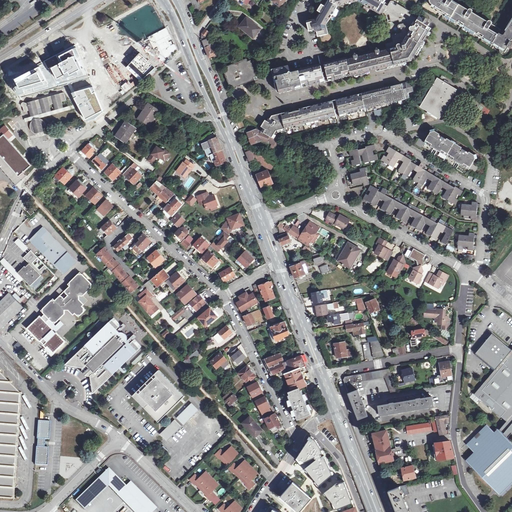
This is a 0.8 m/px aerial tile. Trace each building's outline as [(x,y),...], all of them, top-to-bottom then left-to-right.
[(385,11),(388,5),(386,4),(384,2),(382,1),(382,0),(384,0),(385,0),(325,0),(322,5),(321,5),(318,12),(315,18),(317,19),(317,21),(316,20),(315,19),(314,19),(307,21),(309,32),(314,30),(317,32),(318,37),(328,34),(326,26),(332,15),(330,14),(332,11),(334,12),(338,6),(344,4),(343,2),(350,1),(351,3),(358,1),(367,6),(368,5),(371,6),(370,8),(378,13),(381,9),(383,9),(385,11)] [(426,0),(422,7),(435,14),(437,10),(483,37),(482,39),(492,44),(493,42),(497,45),(497,44),(500,45),(498,48),(503,51),(504,51),(509,50),(508,48),(508,47),(510,48),(511,49),(511,48),(511,9),(509,15),(507,18),(508,19),(501,30),(492,24),(492,23),(492,22),(491,21),(490,21),(489,21),(488,21),(472,12),(473,12),(473,11),(472,10),(472,9),(471,9),(470,9),(469,9),(469,10),(468,10),(453,1),(453,0),(426,0)] [(346,58),(350,72),(357,70),(357,68),(360,68),(360,69),(379,64),(379,63),(382,62),(382,64),(405,58),(404,57),(407,56),(408,57),(409,57),(414,48),(412,47),(413,46),(412,45),(414,42),(415,43),(416,41),(418,42),(422,35),(421,35),(423,32),(424,29),(426,29),(428,26),(426,25),(427,22),(426,21),(427,20),(422,17),(422,18),(419,16),(417,19),(408,13),(409,11),(397,3),(396,5),(394,4),(394,3),(393,2),(391,2),(390,4),(389,4),(388,5),(385,11),(383,13),(387,15),(391,14),(393,21),(399,20),(400,23),(400,24),(399,24),(399,25),(398,26),(399,27),(399,28),(400,28),(401,28),(402,32),(392,35),(393,41),(386,43),(387,47),(381,49),(377,47),(375,50),(358,55),(355,52),(354,55),(354,56),(346,58)] [(157,17),(112,56),(120,65),(165,27),(157,17)] [(247,18),(239,27),(253,38),(260,29),(247,18)] [(112,33),(117,40),(126,33),(121,26),(112,33)] [(350,72),(351,76),(411,60),(431,28),(428,26),(426,29),(424,32),(422,35),(418,42),(414,48),(409,57),(408,57),(405,58),(382,64),(379,64),(360,69),(357,70),(350,72)] [(202,34),(208,39),(212,35),(205,30),(202,34)] [(201,38),(209,58),(220,54),(218,49),(220,48),(208,39),(202,34),(201,38)] [(60,63),(48,69),(56,85),(86,75),(75,46),(56,55),(60,63)] [(155,67),(140,53),(127,68),(142,81),(155,67)] [(346,58),(346,57),(324,63),(327,77),(339,75),(338,72),(341,72),(342,74),(350,72),(346,58)] [(242,85),(256,80),(255,77),(257,77),(251,61),(249,62),(248,59),(226,68),(227,71),(224,72),(230,87),(233,86),(234,89),(242,85)] [(280,67),(273,69),(279,89),(287,87),(287,86),(290,85),(291,87),(305,83),(304,80),(316,78),(316,80),(324,78),(320,64),(290,71),(288,65),(284,66),(280,67)] [(40,66),(15,79),(17,83),(15,84),(16,86),(15,89),(21,99),(49,89),(49,84),(48,81),(44,72),(40,66)] [(339,75),(327,77),(328,81),(351,76),(350,72),(342,74),(339,75)] [(440,119),(457,89),(436,77),(419,108),(440,119)] [(287,87),(279,89),(280,94),(325,82),(324,78),(316,80),(305,83),(291,87),(287,87)] [(365,94),(362,95),(366,111),(366,113),(370,112),(374,112),(376,119),(383,117),(381,110),(407,103),(406,99),(410,98),(409,93),(415,91),(414,87),(407,83),(391,87),(392,88),(377,91),(377,90),(366,93),(366,94),(365,94)] [(93,87),(72,93),(86,119),(104,110),(93,87)] [(23,107),(24,112),(30,111),(31,117),(40,115),(38,108),(43,107),(44,113),(52,111),(50,105),(55,104),(56,110),(64,107),(62,101),(67,100),(65,92),(26,103),(25,102),(24,102),(23,102),(22,103),(22,104),(21,104),(21,105),(22,105),(22,106),(23,107)] [(348,99),(337,102),(340,116),(344,115),(345,116),(355,114),(355,112),(358,112),(359,113),(366,111),(362,95),(352,98),(351,97),(347,98),(348,99)] [(286,131),(287,137),(339,124),(337,119),(337,118),(333,102),(322,105),(322,104),(318,105),(319,106),(308,109),(300,111),(296,112),(296,110),(292,111),(293,112),(289,113),(282,115),(282,114),(272,116),(270,119),(269,119),(267,122),(263,128),(264,129),(262,132),(274,139),(278,132),(281,131),(281,132),(286,131)] [(159,111),(148,103),(138,118),(149,126),(152,122),(157,115),(159,111)] [(40,115),(31,117),(26,118),(27,122),(32,120),(40,118),(71,109),(69,106),(64,107),(56,110),(52,111),(44,113),(40,115)] [(355,114),(345,116),(341,117),(342,123),(367,117),(366,113),(366,111),(359,113),(355,114)] [(41,119),(40,118),(32,120),(32,121),(31,122),(31,123),(30,124),(30,125),(30,127),(30,128),(30,129),(31,131),(31,132),(32,133),(33,133),(34,134),(35,135),(37,135),(39,135),(38,134),(42,132),(42,133),(43,133),(44,132),(45,131),(45,130),(45,129),(46,128),(46,126),(46,125),(45,124),(44,122),(43,121),(41,119)] [(126,143),(136,128),(125,121),(123,125),(122,124),(118,130),(119,131),(116,136),(126,143)] [(5,126),(0,130),(0,155),(19,177),(23,173),(31,166),(7,140),(13,135),(5,126)] [(260,131),(257,129),(254,131),(253,128),(249,129),(250,132),(248,133),(252,144),(261,140),(271,144),(274,139),(262,132),(260,131)] [(419,138),(415,144),(431,153),(433,154),(435,149),(437,150),(434,155),(453,167),(456,162),(458,163),(455,167),(456,168),(456,169),(466,175),(469,169),(475,173),(479,165),(474,162),(476,159),(478,159),(477,155),(475,155),(470,152),(469,153),(462,148),(463,147),(459,145),(459,144),(453,140),(452,141),(448,138),(447,139),(440,135),(440,134),(435,131),(435,129),(431,130),(431,132),(425,142),(419,138)] [(222,150),(217,138),(203,143),(208,156),(214,153),(217,161),(215,162),(216,166),(227,162),(222,150)] [(274,139),(271,144),(279,147),(281,144),(274,140),(275,139),(274,139)] [(89,143),(82,151),(89,158),(92,155),(92,154),(91,153),(94,150),(92,148),(93,146),(89,143)] [(370,145),(366,146),(366,148),(369,162),(370,162),(371,162),(375,161),(374,160),(373,155),(373,154),(374,154),(373,152),(372,152),(372,150),(375,149),(374,144),(373,145),(372,143),(369,144),(370,145)] [(361,145),(358,146),(359,149),(360,154),(362,153),(363,155),(362,156),(363,158),(365,164),(368,163),(368,162),(369,162),(366,148),(362,148),(361,145)] [(389,147),(387,151),(390,153),(389,154),(388,154),(387,156),(388,156),(387,157),(384,155),(381,160),(384,162),(384,163),(387,165),(387,164),(388,164),(396,151),(393,149),(394,148),(391,146),(390,147),(389,147)] [(148,160),(152,163),(156,157),(159,159),(160,158),(165,162),(170,154),(165,150),(164,152),(157,147),(148,160)] [(250,150),(244,148),(249,161),(254,159),(256,160),(255,161),(270,169),(273,162),(272,162),(250,150)] [(349,151),(350,155),(354,155),(354,156),(353,157),(354,158),(355,158),(355,159),(351,160),(353,166),(356,165),(357,166),(360,165),(360,164),(361,164),(359,154),(358,150),(357,148),(354,149),(353,148),(350,149),(350,150),(349,151)] [(396,151),(388,164),(389,165),(389,166),(392,168),(396,162),(397,162),(398,160),(397,160),(398,159),(401,160),(404,156),(402,155),(404,152),(401,151),(399,153),(396,151)] [(100,153),(92,161),(104,172),(109,167),(107,164),(105,165),(101,161),(105,158),(100,153)] [(404,156),(401,160),(404,162),(403,164),(403,163),(401,165),(402,166),(399,172),(401,174),(402,173),(403,173),(410,162),(411,160),(408,158),(409,156),(406,154),(405,156),(404,156)] [(0,155),(0,167),(16,185),(26,176),(23,173),(19,177),(0,155)] [(184,163),(177,172),(186,178),(192,169),(193,169),(195,166),(187,160),(185,164),(184,163)] [(410,162),(403,173),(401,176),(405,179),(411,171),(413,169),(412,169),(413,167),(415,169),(417,166),(416,165),(418,162),(415,160),(413,163),(410,162)] [(129,169),(123,175),(134,184),(142,176),(137,171),(140,168),(134,163),(129,169)] [(417,166),(415,169),(419,171),(418,172),(417,172),(416,174),(417,174),(413,181),(416,183),(417,182),(418,182),(425,170),(424,170),(426,167),(424,165),(421,163),(419,167),(417,166)] [(123,175),(129,169),(126,166),(121,172),(112,164),(105,172),(113,180),(121,172),(123,175)] [(64,168),(73,176),(74,175),(65,166),(64,168)] [(357,173),(350,175),(351,179),(352,178),(352,180),(367,176),(365,171),(367,171),(366,167),(359,169),(360,173),(359,173),(359,172),(357,173)] [(64,168),(56,176),(65,184),(73,176),(64,168)] [(425,170),(418,182),(418,183),(416,186),(420,189),(425,180),(426,180),(428,178),(427,178),(428,176),(430,178),(432,175),(431,174),(433,171),(430,169),(428,172),(425,170)] [(268,171),(257,175),(262,187),(273,183),(268,171)] [(432,175),(430,178),(431,178),(434,180),(433,181),(432,181),(431,183),(432,183),(428,190),(431,192),(432,191),(433,191),(440,179),(437,177),(439,174),(435,172),(434,176),(432,175)] [(367,176),(352,180),(352,181),(351,181),(352,185),(359,183),(360,184),(361,183),(361,182),(362,182),(363,186),(371,184),(370,180),(368,181),(367,176)] [(440,179),(433,191),(434,192),(433,193),(436,195),(438,191),(440,189),(440,188),(441,189),(442,187),(441,186),(442,185),(445,187),(447,184),(446,183),(448,180),(444,178),(443,181),(440,179)] [(78,180),(87,189),(88,188),(79,179),(78,180)] [(78,180),(70,188),(70,189),(74,192),(79,197),(87,189),(78,180)] [(157,181),(151,188),(156,193),(159,195),(166,188),(161,183),(157,181)] [(447,184),(445,187),(449,189),(448,190),(447,190),(446,192),(447,192),(443,199),(446,200),(446,199),(447,200),(454,188),(456,185),(453,183),(450,181),(448,184),(447,184)] [(454,188),(447,200),(448,201),(448,202),(451,204),(452,203),(455,198),(455,197),(456,198),(457,196),(456,195),(457,194),(460,196),(463,191),(462,190),(462,189),(459,188),(459,189),(455,187),(454,188)] [(94,188),(87,196),(96,204),(103,196),(94,188)] [(166,188),(159,195),(167,203),(168,201),(175,195),(175,194),(166,188)] [(363,199),(362,200),(365,202),(366,202),(369,203),(370,202),(371,203),(377,191),(378,189),(375,188),(372,192),(371,192),(370,193),(369,193),(368,195),(369,195),(369,196),(366,194),(363,199)] [(377,191),(371,203),(371,204),(374,206),(378,200),(378,201),(379,199),(379,197),(382,199),(386,193),(387,191),(382,188),(380,192),(377,191)] [(206,193),(197,197),(200,205),(205,203),(207,209),(211,208),(217,206),(213,195),(210,196),(207,197),(206,193)] [(386,193),(382,199),(386,201),(385,202),(384,202),(383,204),(384,204),(381,210),(384,212),(385,211),(386,211),(392,199),(388,196),(389,194),(386,193)] [(175,195),(168,201),(172,205),(170,206),(169,205),(165,209),(165,210),(170,215),(173,217),(178,213),(176,211),(182,205),(179,202),(182,199),(175,194),(175,195)] [(196,199),(192,196),(187,201),(191,204),(196,199)] [(392,199),(386,211),(387,212),(386,213),(389,214),(393,209),(394,207),(394,205),(398,207),(401,201),(398,199),(397,201),(392,199)] [(107,200),(98,210),(104,216),(114,206),(107,200)] [(401,201),(398,207),(401,209),(400,210),(399,210),(398,212),(399,212),(396,218),(399,220),(400,219),(401,219),(408,207),(403,205),(404,203),(401,201)] [(408,207),(401,219),(401,220),(401,221),(405,223),(408,217),(409,218),(410,216),(409,215),(410,214),(413,215),(416,209),(413,208),(412,210),(408,207)] [(416,209),(413,215),(416,217),(415,219),(415,218),(413,220),(414,221),(411,226),(414,228),(415,227),(416,228),(423,215),(418,213),(419,211),(416,209)] [(477,211),(461,209),(461,211),(460,211),(460,214),(467,215),(467,216),(469,216),(469,215),(471,215),(471,219),(472,219),(476,219),(476,218),(479,218),(479,214),(476,214),(477,211)] [(330,213),(327,219),(345,229),(350,220),(341,215),(340,217),(330,213)] [(178,214),(172,221),(179,227),(185,220),(178,214)] [(240,214),(228,218),(232,230),(244,225),(240,214)] [(423,215),(416,228),(417,228),(416,229),(420,231),(423,225),(423,226),(425,224),(424,223),(425,222),(428,224),(431,218),(428,216),(427,218),(423,215)] [(431,218),(428,224),(431,226),(430,227),(429,229),(426,234),(429,236),(430,236),(431,236),(438,224),(433,221),(434,219),(431,218)] [(108,235),(117,228),(110,220),(102,228),(105,231),(104,232),(105,233),(106,232),(108,235)] [(293,226),(288,233),(307,245),(310,241),(316,233),(319,228),(310,222),(303,232),(302,233),(299,231),(300,230),(293,226)] [(438,224),(431,236),(432,236),(431,237),(435,239),(438,233),(439,233),(440,231),(439,230),(440,229),(443,231),(447,225),(444,224),(443,225),(439,223),(438,222),(438,224)] [(279,227),(288,233),(290,228),(286,226),(285,227),(279,224),(278,226),(279,227)] [(447,225),(443,231),(447,233),(446,234),(445,234),(444,236),(445,237),(441,243),(445,245),(445,244),(446,244),(453,231),(449,228),(450,227),(447,225)] [(180,229),(175,234),(182,240),(186,235),(188,231),(184,227),(180,229)] [(278,236),(282,245),(291,241),(288,233),(279,227),(279,233),(282,235),(278,236)] [(68,253),(66,255),(64,253),(66,251),(55,240),(54,242),(53,241),(53,242),(50,239),(52,237),(43,228),(32,239),(65,273),(76,262),(68,253)] [(228,235),(224,231),(217,238),(221,242),(218,245),(221,248),(228,241),(226,239),(230,235),(228,235)] [(318,235),(316,233),(310,241),(313,243),(318,235)] [(475,233),(472,233),(469,233),(469,236),(467,236),(467,235),(465,235),(465,236),(457,235),(457,239),(458,240),(474,242),(474,238),(477,238),(477,235),(474,234),(475,233)] [(137,245),(132,250),(136,254),(142,250),(143,250),(148,246),(147,245),(151,241),(143,234),(139,239),(141,240),(137,245)] [(185,239),(190,244),(194,240),(189,236),(185,239)] [(201,237),(210,245),(211,243),(203,236),(201,237)] [(210,245),(201,237),(194,245),(202,253),(210,245)] [(119,243),(115,247),(118,251),(129,242),(128,241),(125,238),(122,241),(121,240),(118,242),(119,243)] [(379,245),(375,253),(383,258),(388,250),(383,248),(382,247),(383,245),(385,246),(387,242),(379,238),(376,244),(379,245)] [(16,241),(25,251),(27,249),(18,239),(16,241)] [(65,273),(32,239),(30,241),(64,275),(65,273)] [(185,239),(182,243),(187,248),(191,245),(190,244),(185,239)] [(337,261),(348,242),(344,240),(334,259),(337,261)] [(458,242),(457,242),(457,246),(458,246),(458,248),(463,248),(463,247),(466,247),(466,246),(468,246),(468,250),(473,250),(473,249),(476,249),(476,245),(473,245),(474,242),(458,240),(458,242)] [(348,242),(337,261),(350,268),(360,249),(348,242)] [(202,253),(194,245),(193,247),(201,254),(202,253)] [(103,249),(97,254),(109,267),(115,262),(111,258),(108,255),(109,254),(104,248),(103,249)] [(425,254),(414,248),(409,257),(416,261),(417,267),(421,266),(424,265),(423,258),(425,254)] [(383,258),(388,261),(392,252),(388,250),(383,258)] [(55,275),(31,251),(23,258),(30,264),(26,268),(25,266),(18,273),(37,293),(55,275)] [(157,251),(148,258),(156,267),(164,260),(162,257),(157,251)] [(219,260),(209,251),(201,259),(206,264),(207,262),(212,267),(215,264),(217,266),(221,262),(219,260)] [(254,259),(246,251),(238,260),(240,262),(246,267),(249,264),(250,266),(255,260),(254,259)] [(405,263),(403,256),(398,257),(396,261),(394,260),(387,272),(396,277),(403,265),(403,266),(405,263)] [(1,261),(21,281),(23,279),(3,259),(1,261)] [(170,273),(177,263),(172,259),(165,270),(170,273)] [(215,264),(212,267),(214,269),(216,270),(223,263),(220,260),(219,260),(221,262),(217,266),(215,264)] [(115,262),(109,267),(120,279),(126,274),(123,270),(123,271),(119,266),(116,261),(115,262)] [(289,264),(296,281),(300,279),(300,278),(299,276),(305,274),(308,273),(306,266),(304,261),(296,263),(297,263),(293,264),(293,263),(289,264)] [(326,265),(319,268),(322,274),(329,271),(326,265)] [(417,267),(413,268),(412,270),(413,271),(408,278),(417,283),(421,275),(420,274),(419,272),(422,271),(421,266),(417,267)] [(234,274),(231,268),(220,273),(225,282),(230,279),(229,277),(234,274)] [(164,270),(152,280),(155,283),(155,284),(158,287),(169,278),(166,274),(164,270)] [(183,277),(179,271),(166,282),(170,287),(171,286),(173,284),(177,288),(185,281),(182,278),(183,277)] [(433,275),(429,283),(438,288),(440,284),(442,280),(444,281),(445,282),(448,276),(439,271),(437,275),(439,276),(438,278),(436,277),(433,275)] [(429,283),(433,275),(429,273),(424,281),(429,283)] [(38,314),(20,331),(46,358),(64,341),(55,331),(47,322),(50,319),(52,322),(57,322),(65,313),(65,310),(68,310),(73,315),(75,313),(77,315),(81,315),(84,312),(84,308),(82,306),(84,304),(79,300),(80,296),(83,295),(92,287),(92,284),(82,274),(79,274),(70,282),(70,286),(66,290),(65,291),(66,292),(67,294),(63,297),(62,296),(61,296),(59,296),(56,300),(52,300),(43,309),(43,312),(44,313),(41,316),(38,314)] [(133,281),(132,281),(129,278),(126,274),(120,279),(131,292),(137,287),(138,286),(133,281)] [(269,282),(259,286),(265,301),(275,298),(271,289),(274,288),(272,282),(269,283),(269,282)] [(197,294),(189,285),(177,294),(185,304),(197,294)] [(139,302),(147,312),(149,310),(152,314),(158,310),(149,300),(153,297),(147,290),(139,296),(142,300),(139,302)] [(320,291),(312,293),(314,303),(322,302),(322,299),(328,298),(326,290),(320,291)] [(243,295),(250,307),(258,302),(253,293),(249,296),(247,292),(243,295)] [(9,293),(0,301),(0,329),(0,330),(23,308),(9,293)] [(28,300),(23,295),(20,298),(15,293),(13,295),(23,305),(28,300)] [(208,301),(201,294),(187,305),(194,313),(208,301)] [(79,300),(84,304),(88,300),(83,295),(80,296),(79,300)] [(250,307),(243,295),(239,297),(241,300),(237,303),(242,312),(250,307)] [(375,300),(366,303),(370,315),(374,313),(376,317),(378,317),(376,313),(380,311),(375,300)] [(325,304),(316,306),(316,307),(315,307),(316,316),(325,314),(325,313),(327,313),(325,304)] [(270,306),(264,309),(268,319),(274,317),(270,306)] [(215,311),(211,307),(198,318),(206,327),(218,317),(214,313),(215,311)] [(425,309),(424,316),(436,317),(438,318),(438,321),(438,324),(443,325),(442,329),(448,330),(449,320),(447,319),(448,317),(446,316),(444,316),(444,314),(445,310),(436,309),(436,311),(432,311),(432,310),(425,309)] [(182,313),(180,310),(173,317),(175,319),(182,313)] [(251,314),(244,317),(248,325),(255,323),(251,314)] [(340,314),(328,316),(329,321),(334,321),(335,324),(342,323),(341,321),(340,314)] [(114,318),(65,365),(83,369),(85,375),(91,377),(94,394),(142,347),(135,339),(130,344),(127,341),(126,335),(120,332),(117,330),(121,325),(114,318)] [(47,322),(55,331),(60,326),(57,322),(52,322),(50,319),(47,322)] [(285,322),(271,327),(277,341),(284,338),(283,336),(290,334),(285,322)] [(352,324),(346,325),(347,331),(353,330),(353,335),(365,333),(364,325),(366,325),(366,322),(363,322),(363,323),(353,325),(353,324),(352,324)] [(232,332),(227,326),(214,337),(219,343),(232,332)] [(416,330),(412,331),(412,333),(413,340),(416,339),(426,337),(426,335),(429,335),(429,331),(427,330),(425,331),(424,329),(422,329),(421,328),(416,329),(416,330)] [(166,330),(161,335),(165,339),(170,334),(166,330)] [(413,340),(412,333),(409,334),(411,347),(418,346),(416,339),(413,340)] [(495,369),(475,394),(507,421),(500,430),(509,439),(511,435),(511,349),(511,350),(493,333),(489,338),(490,339),(487,342),(486,341),(476,352),(490,365),(495,369)] [(448,342),(437,334),(435,338),(445,345),(448,342)] [(384,356),(378,341),(371,342),(374,358),(384,356)] [(13,346),(18,351),(22,347),(18,342),(13,346)] [(345,342),(335,344),(337,358),(348,356),(348,357),(352,356),(350,348),(349,348),(349,349),(346,349),(345,342)] [(400,355),(407,354),(404,344),(396,345),(397,348),(400,355)] [(240,350),(239,351),(236,348),(231,352),(234,355),(232,357),(238,363),(245,357),(240,350)] [(197,350),(188,357),(192,361),(200,354),(197,350)] [(145,352),(133,363),(135,365),(147,354),(145,352)] [(223,356),(221,353),(217,357),(211,362),(217,368),(221,365),(227,360),(223,356)] [(305,362),(302,356),(284,362),(280,353),(272,356),(263,360),(271,375),(279,372),(281,376),(285,374),(292,391),(300,389),(307,386),(307,385),(310,384),(308,380),(304,371),(302,372),(300,368),(306,366),(305,362)] [(227,360),(221,365),(224,368),(230,363),(227,360)] [(434,378),(435,384),(453,380),(451,370),(454,370),(453,365),(450,365),(450,361),(440,363),(440,364),(442,377),(440,377),(440,375),(437,376),(438,377),(434,378)] [(250,370),(247,366),(239,373),(246,382),(250,378),(252,380),(256,376),(252,372),(253,371),(251,369),(250,370)] [(345,377),(343,380),(359,419),(368,416),(364,407),(366,407),(365,404),(366,403),(365,400),(363,400),(362,398),(361,398),(355,383),(385,377),(391,395),(399,394),(389,369),(345,377)] [(412,369),(401,371),(402,376),(398,377),(400,387),(410,384),(410,382),(415,381),(412,369)] [(185,396),(159,370),(133,396),(159,422),(185,396)] [(0,497),(13,499),(21,394),(20,393),(15,389),(6,380),(0,373),(0,497)] [(263,392),(258,383),(248,387),(249,391),(252,396),(253,397),(263,392)] [(292,391),(289,393),(290,395),(288,396),(290,400),(292,405),(292,406),(289,407),(290,410),(292,409),(292,410),(294,410),(296,415),(298,420),(311,415),(302,390),(300,391),(300,389),(292,391)] [(234,397),(230,393),(224,398),(230,405),(237,399),(235,397),(236,396),(235,395),(234,397)] [(390,404),(378,405),(380,415),(434,406),(432,396),(426,397),(420,398),(420,396),(417,397),(417,399),(394,403),(393,401),(390,401),(390,404)] [(270,406),(265,397),(256,401),(263,414),(270,411),(269,407),(270,406)] [(191,403),(175,418),(183,426),(198,410),(191,403)] [(280,423),(275,414),(265,419),(266,422),(270,428),(280,423)] [(435,417),(432,418),(435,432),(439,431),(440,435),(449,434),(448,430),(445,430),(444,424),(445,424),(444,421),(449,420),(448,415),(435,417)] [(262,431),(250,417),(244,423),(256,436),(262,431)] [(49,439),(50,421),(44,421),(38,420),(37,438),(37,446),(36,446),(35,464),(39,464),(48,465),(49,447),(44,447),(44,444),(45,441),(45,439),(49,439)] [(182,427),(176,420),(161,435),(168,442),(182,427)] [(431,423),(407,427),(408,434),(432,430),(431,423)] [(499,494),(511,480),(511,443),(497,429),(493,433),(487,427),(468,445),(474,451),(465,460),(499,494)] [(387,431),(373,434),(375,440),(378,453),(380,463),(394,460),(387,431)] [(316,441),(311,437),(298,458),(302,464),(306,462),(316,457),(317,459),(309,465),(305,468),(311,475),(317,488),(333,475),(324,456),(322,457),(321,454),(322,451),(319,446),(316,441)] [(454,457),(450,441),(436,443),(437,444),(437,446),(436,446),(438,456),(439,456),(439,459),(439,460),(454,457)] [(228,464),(238,454),(232,447),(224,455),(220,451),(216,455),(219,459),(220,458),(223,461),(224,461),(228,464)] [(164,456),(157,450),(153,454),(159,460),(164,456)] [(316,457),(306,462),(309,465),(317,459),(316,457)] [(251,467),(245,461),(238,468),(233,464),(229,468),(233,473),(234,472),(237,475),(237,474),(241,478),(251,467)] [(457,473),(456,465),(453,466),(453,468),(450,469),(450,470),(448,472),(449,475),(457,473)] [(402,474),(397,475),(398,477),(402,476),(403,480),(405,480),(416,478),(413,466),(402,468),(402,469),(401,469),(402,474)] [(258,474),(251,467),(241,478),(244,481),(243,482),(246,485),(245,485),(250,490),(254,485),(250,481),(258,474)] [(109,468),(76,500),(85,509),(109,486),(117,494),(126,485),(109,468)] [(202,489),(212,478),(206,472),(199,479),(194,475),(190,480),(194,484),(195,483),(197,486),(198,485),(202,489)] [(212,478),(202,489),(205,493),(207,496),(206,497),(211,501),(215,496),(211,492),(219,485),(212,478)] [(299,511),(312,499),(293,482),(281,497),(297,511),(299,511)] [(336,484),(325,492),(330,499),(334,510),(353,503),(349,493),(344,482),(339,484),(339,485),(337,486),(336,484)] [(133,484),(128,484),(126,485),(117,494),(134,511),(152,511),(155,511),(154,505),(133,484)] [(400,486),(388,491),(391,499),(389,500),(390,501),(391,503),(393,502),(396,511),(409,511),(404,496),(409,494),(406,485),(400,487),(400,486)] [(238,511),(242,508),(235,502),(228,509),(224,505),(219,510),(221,511),(238,511)]
